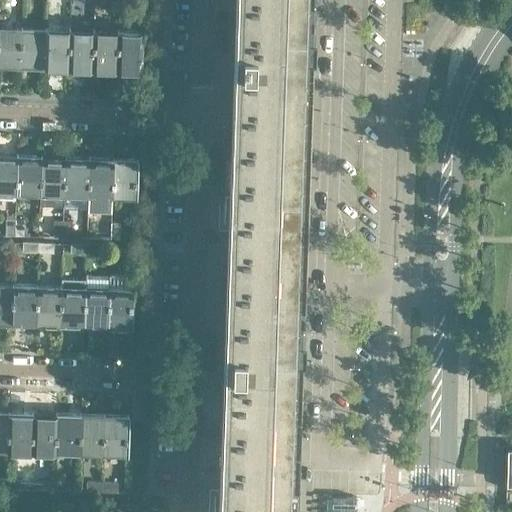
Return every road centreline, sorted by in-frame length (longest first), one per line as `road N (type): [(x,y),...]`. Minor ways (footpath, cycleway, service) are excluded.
road 1 (tertiary): [(433,511),(451,141),(489,49),(511,24)]
road 2 (residential): [(196,380),(205,117)]
road 3 (residential): [(205,117),(0,110)]
road 4 (residential): [(0,371),(196,380)]
road 5 (residential): [(194,511),(196,380)]
